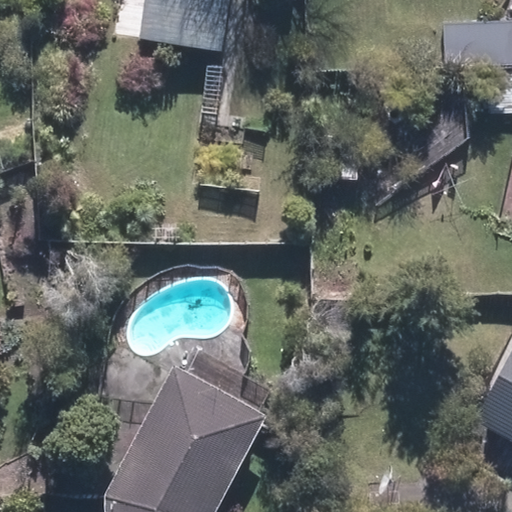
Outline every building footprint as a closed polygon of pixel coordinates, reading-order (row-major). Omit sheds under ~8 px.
[(234,0),(148,0),(142,35),(226,49),(234,0)] [(511,15),(441,20),(444,66),(511,60),(511,15)] [(368,127),(328,126),(327,179),(366,180),(368,127)] [(511,356),(480,416),(511,432),(511,356)] [(219,511),(276,412),(182,359),(109,488),(110,511),(219,511)]
